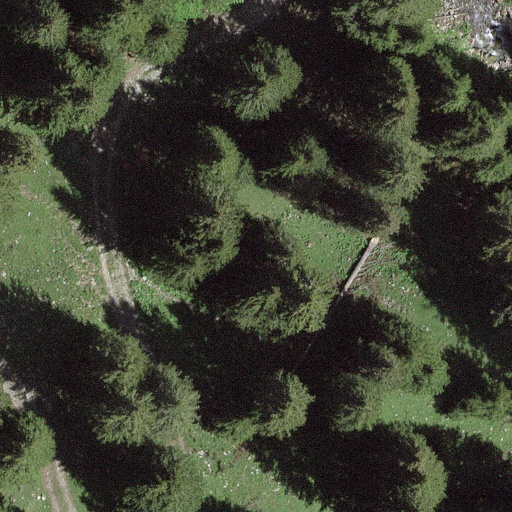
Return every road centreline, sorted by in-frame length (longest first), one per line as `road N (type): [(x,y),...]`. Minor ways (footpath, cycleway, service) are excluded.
road 1 (track): [(277,0),(272,12),(158,65),(114,175),(141,328),(192,511)]
road 2 (track): [(77,511),(22,363),(0,348)]
